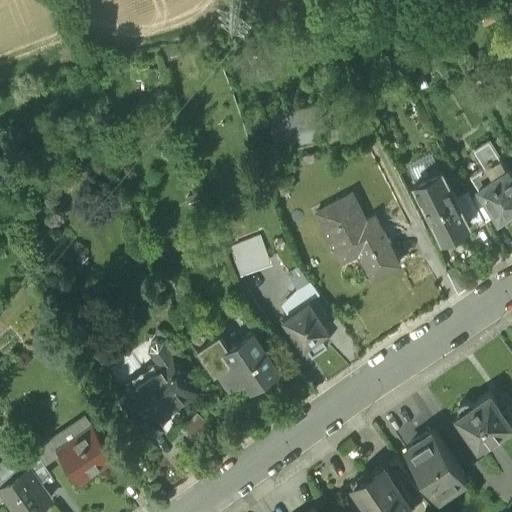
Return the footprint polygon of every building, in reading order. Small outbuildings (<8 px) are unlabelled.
[(411,89),(405,92),(410,102),(416,99),(411,89)] [(365,100),(360,103),(365,113),(370,110),(365,100)] [(322,131),(318,109),(304,112),(305,116),(293,118),(293,121),(287,123),(288,126),(271,130),(273,141),(322,131)] [(478,192),(497,223),(500,221),(504,223),(511,219),(511,214),(511,213),(511,181),(505,170),(489,180),(492,183),(478,192)] [(442,173),(412,188),(440,241),(442,240),(446,242),(455,237),(455,233),(468,227),(469,226),(457,202),(442,173)] [(371,279),(398,265),(374,219),(364,224),(350,197),(316,215),(333,247),(350,239),(371,279)] [(469,226),(468,227),(471,232),(482,226),(467,197),(457,202),(469,226)] [(281,285),(291,301),(308,288),(298,273),(281,285)] [(448,279),(458,299),(468,292),(458,275),(448,279)] [(312,301),(283,322),(302,350),(326,334),(318,322),(324,318),(312,301)] [(234,362),(220,371),(228,384),(242,375),(246,382),(244,383),(250,393),(260,387),(258,384),(276,373),(274,368),(278,366),(267,348),(262,351),(253,335),(227,351),(234,362)] [(117,398),(146,439),(161,429),(153,418),(196,388),(173,353),(158,363),(161,368),(117,398)] [(458,419),(455,420),(476,452),(511,429),(506,422),(511,419),(505,409),(500,413),(489,397),(471,410),(469,408),(466,408),(463,408),(460,410),(458,413),(458,416),(458,419)] [(56,452),(76,481),(112,456),(92,427),(56,452)] [(432,438),(404,457),(437,504),(465,484),(432,438)] [(29,470),(32,475),(45,466),(29,443),(15,453),(27,471),(29,470)] [(15,453),(0,463),(0,492),(13,511),(32,511),(50,500),(39,485),(32,475),(29,470),(27,471),(15,453)] [(32,475),(39,485),(52,476),(45,466),(32,475)] [(367,479),(351,490),(366,511),(410,511),(414,510),(402,492),(398,495),(382,471),(368,481),(367,479)]
